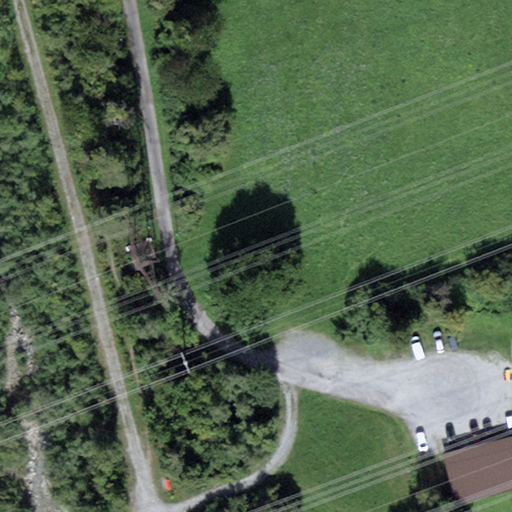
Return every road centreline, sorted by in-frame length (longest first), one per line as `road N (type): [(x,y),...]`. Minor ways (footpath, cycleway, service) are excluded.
road 1 (track): [(125,0),(175,280),(223,340),(488,390)]
road 2 (track): [(13,0),(151,511)]
road 3 (track): [(288,356),(287,454),(152,511)]
